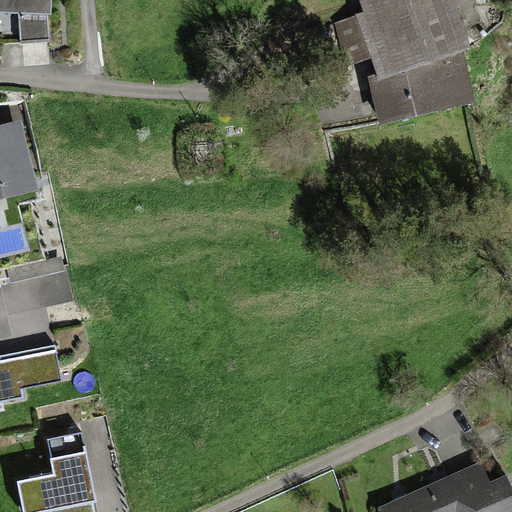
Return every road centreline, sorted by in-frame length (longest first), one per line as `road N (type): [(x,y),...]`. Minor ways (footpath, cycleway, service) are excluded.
road 1 (residential): [(209,511),(463,394),(511,358)]
road 2 (residential): [(0,75),(280,98)]
